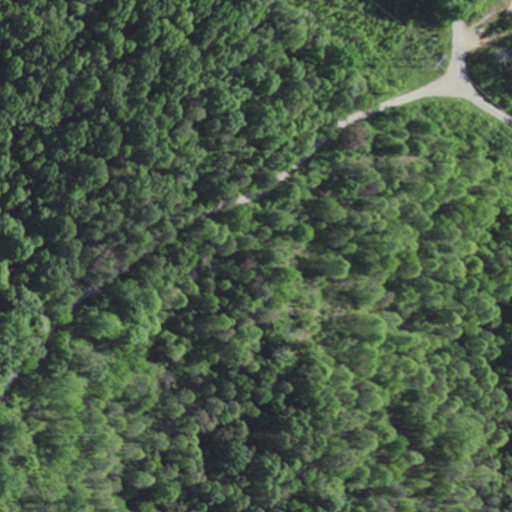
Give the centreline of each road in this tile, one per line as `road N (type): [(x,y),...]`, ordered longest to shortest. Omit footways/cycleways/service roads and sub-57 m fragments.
road 1 (residential): [(0,395),(63,318),(179,228),(271,187),(343,124),(462,82)]
road 2 (residential): [(511,121),(462,82),(454,0)]
